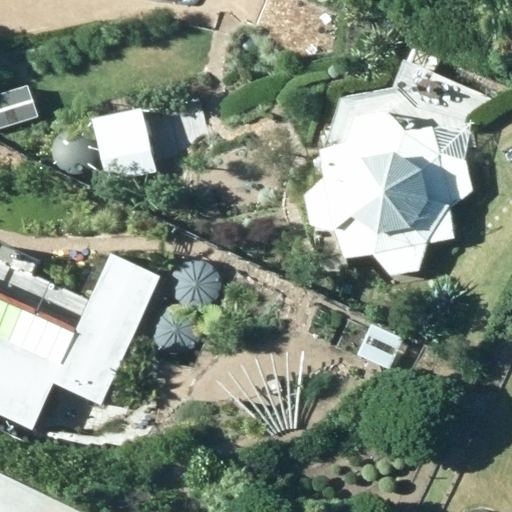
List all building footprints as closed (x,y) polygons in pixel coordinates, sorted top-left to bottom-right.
[(0,131),(27,124),(17,91),(0,96),(0,131)] [(397,278),(423,273),(434,243),(460,241),(454,211),(476,192),(470,160),(444,158),(437,128),(414,133),(393,112),(366,116),(355,147),(332,154),(335,179),(313,198),(317,229),(342,237),(351,261),(377,257),(397,278)] [(102,124),(113,183),(159,174),(147,114),(102,124)] [(511,145),(503,151),(511,163),(511,145)] [(61,390),(102,409),(164,277),(122,258),(100,306),(0,260),(0,424),(37,442),(61,390)]
